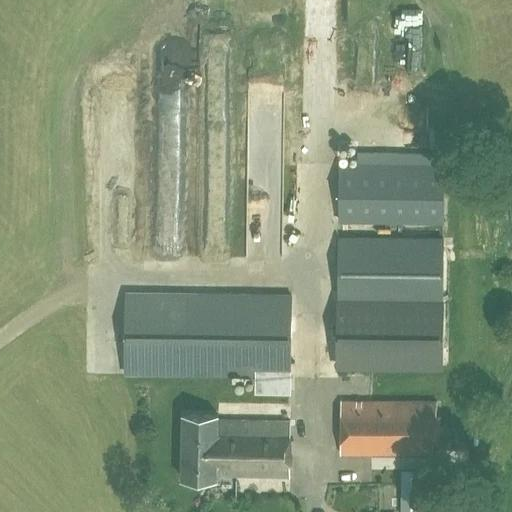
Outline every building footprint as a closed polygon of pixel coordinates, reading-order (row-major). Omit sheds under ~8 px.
[(215,155),(238,156),(239,132),(215,132),(215,155)] [(319,157),(329,158),(330,140),(320,140),(319,157)] [(443,222),(444,166),(340,165),(339,221),(443,222)] [(183,189),(182,176),(164,177),(165,190),(183,189)] [(289,192),(257,192),(256,263),(288,263),(289,192)] [(443,303),(443,239),(339,237),(338,301),(443,303)] [(127,294),(126,374),(183,374),(254,375),(263,375),(263,391),(290,391),(290,375),(291,375),(292,295),(184,294),(127,294)] [(443,303),(338,301),(338,365),(442,366),(443,303)] [(341,401),(340,452),(435,455),(436,403),(341,401)] [(290,477),(291,421),(218,420),(218,415),(183,414),(182,477),(217,478),(217,476),(290,477)] [(421,511),(422,469),(403,469),(402,511),(421,511)]
